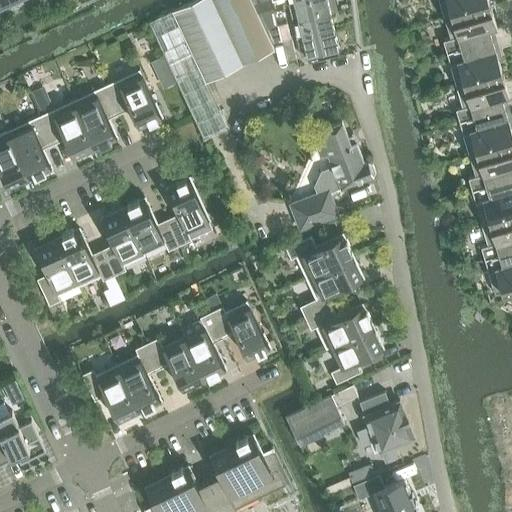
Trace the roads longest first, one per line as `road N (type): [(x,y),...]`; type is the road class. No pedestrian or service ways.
road 1 (residential): [(450,511),(361,50)]
road 2 (residential): [(87,465),(0,278)]
road 3 (residential): [(258,382),(87,465)]
road 4 (residential): [(156,149),(0,219)]
